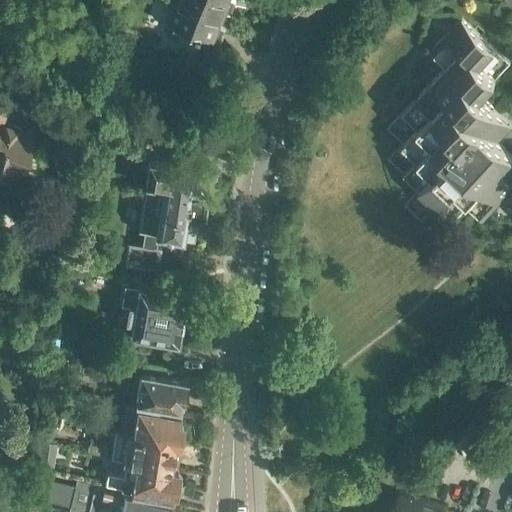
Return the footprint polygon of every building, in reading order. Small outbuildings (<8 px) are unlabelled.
[(223,11),(193,0),(170,0),(168,7),(172,8),(166,22),(173,25),(171,32),(192,40),(194,34),(212,41),(223,11)] [(193,0),(223,11),(226,0),(193,0)] [(405,176),(454,221),(468,206),(484,221),(511,191),(511,182),(500,171),(511,159),(511,155),(489,133),(504,117),(482,97),(498,81),(481,65),(496,50),(463,19),(432,52),(447,67),(403,114),(419,129),(403,145),(420,160),(405,176)] [(0,168),(18,175),(33,132),(3,121),(10,100),(0,96),(0,168)] [(178,211),(197,215),(204,210),(206,197),(201,190),(199,190),(200,181),(192,180),(194,166),(166,161),(166,162),(149,159),(144,184),(145,185),(152,186),(163,187),(163,186),(182,188),(178,211)] [(128,241),(124,263),(157,268),(161,246),(156,245),(158,232),(193,238),(197,215),(178,211),(182,188),(163,186),(163,187),(152,186),(145,185),(138,230),(143,231),(141,243),(128,241)] [(129,331),(178,339),(186,292),(138,284),(138,285),(125,283),(124,285),(122,285),(119,299),(121,301),(121,303),(128,304),(126,313),(122,312),(119,331),(129,333),(129,331)] [(136,396),(182,404),(184,394),(182,394),(185,376),(140,369),(136,396)] [(122,428),(177,438),(178,434),(182,432),(183,426),(180,422),(182,410),(127,401),(122,428)] [(115,427),(110,455),(177,465),(174,465),(175,457),(177,457),(180,453),(182,443),(181,438),(177,438),(122,428),(115,427)] [(89,441),(87,451),(106,455),(108,445),(89,441)] [(177,465),(117,456),(117,458),(125,459),(123,471),(107,469),(105,482),(120,486),(121,485),(173,494),(175,484),(174,484),(174,483),(179,479),(180,473),(177,468),(177,465)] [(44,479),(39,499),(70,507),(69,510),(75,511),(169,511),(173,501),(124,490),(77,479),(75,487),(44,479)] [(392,511),(443,511),(445,507),(400,492),(392,511)]
